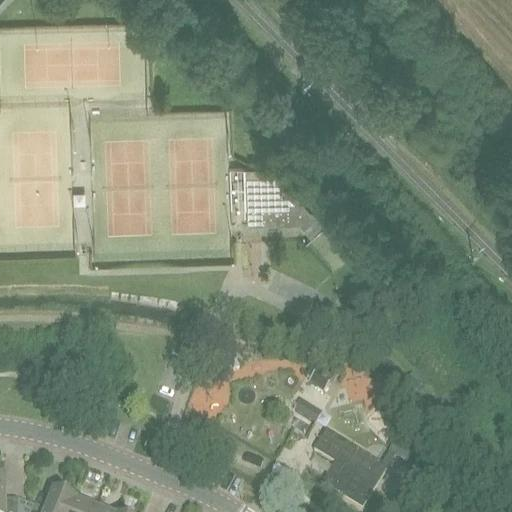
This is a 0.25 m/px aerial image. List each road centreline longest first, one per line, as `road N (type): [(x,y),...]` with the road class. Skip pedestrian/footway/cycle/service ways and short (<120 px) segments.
road 1 (unclassified): [(151,471),(228,287),(244,285),(345,334)]
road 2 (tertiary): [(151,471),(0,427)]
